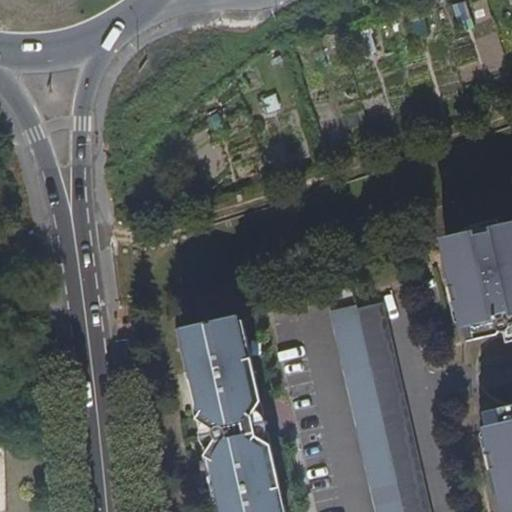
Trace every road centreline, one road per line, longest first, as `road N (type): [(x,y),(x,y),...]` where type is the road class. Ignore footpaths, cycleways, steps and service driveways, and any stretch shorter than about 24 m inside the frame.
road 1 (primary): [(80,276),(81,123),(93,68),(111,33)]
road 2 (primary): [(107,511),(80,276)]
road 3 (primary): [(0,70),(48,155),(80,276)]
